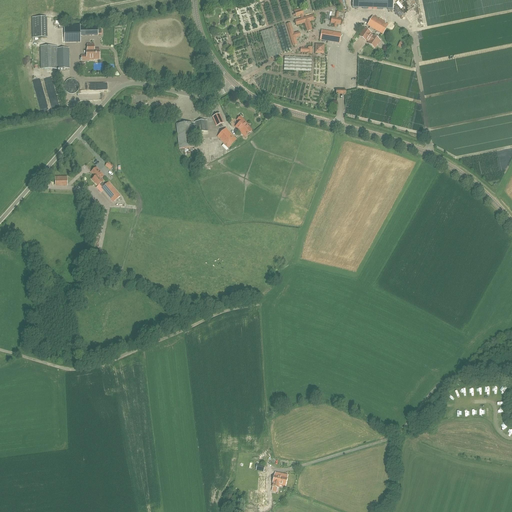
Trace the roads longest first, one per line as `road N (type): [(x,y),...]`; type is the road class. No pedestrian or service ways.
road 1 (tertiary): [(511,222),(473,183),(426,154),(268,105),(233,83)]
road 2 (unclassified): [(0,221),(123,85),(212,98),(233,83)]
road 3 (track): [(0,349),(83,368),(259,302)]
road 4 (track): [(426,154),(431,142),(411,32)]
